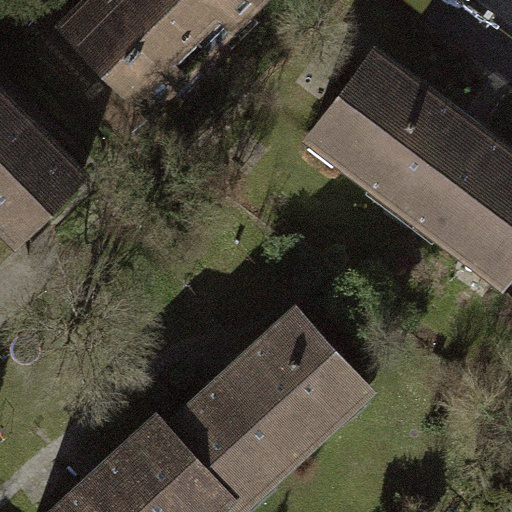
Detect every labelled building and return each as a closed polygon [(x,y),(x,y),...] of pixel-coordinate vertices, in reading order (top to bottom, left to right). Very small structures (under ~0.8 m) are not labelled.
[(86,0),(57,29),(137,109),(245,0),(86,0)] [(506,285),(511,276),(511,157),(374,56),(311,141),(506,285)] [(0,86),(0,85),(0,235),(18,253),(93,178),(0,86)] [(0,235),(0,270),(18,253),(0,235)] [(291,304),(159,424),(223,493),(233,504),(364,384),(291,304)] [(150,414),(42,511),(202,511),(223,493),(159,424),(150,414)]
